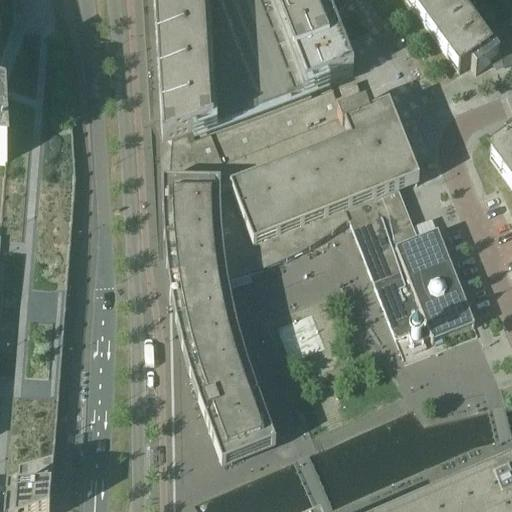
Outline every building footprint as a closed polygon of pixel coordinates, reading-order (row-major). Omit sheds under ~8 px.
[(152,0),(156,50),(161,133),(162,149),(170,145),(171,147),(179,143),(186,141),(307,95),(352,77),(351,75),(347,63),(346,61),(345,59),(340,45),(334,29),(323,0),(152,0)] [(447,0),(402,0),(458,77),(469,69),(475,77),(498,61),(491,51),(486,54),(447,0)] [(358,94),(355,86),(339,92),(344,105),(344,106),(357,101),(360,100),(358,94)] [(398,196),(411,191),(405,174),(411,171),(395,129),(393,129),(395,134),(390,136),(381,114),(368,120),(367,116),(364,109),(361,110),(357,101),(344,106),(344,105),(337,108),(332,95),(310,103),(307,95),(186,141),(179,143),(171,147),(171,151),(169,172),(169,189),(162,189),(162,218),(163,246),(166,274),(170,302),(175,329),(181,357),(189,384),(221,473),(274,451),(267,429),(265,423),(244,367),(237,342),(232,317),(226,285),(238,282),(263,275),(286,265),(309,253),(317,248),(331,239),(348,226),(345,217),(355,214),(398,197),(398,196)] [(511,134),(502,142),(507,148),(488,161),(511,193),(511,134)] [(0,511),(49,511),(53,465),(54,456),(58,402),(65,314),(67,294),(75,189),(75,183),(73,183),(40,180),(37,180),(30,179),(26,179),(5,177),(0,176),(0,511)] [(473,330),(437,237),(417,245),(413,233),(398,197),(355,214),(345,217),(348,226),(395,344),(407,339),(408,339),(407,340),(407,341),(408,340),(412,349),(410,349),(411,350),(412,350),(412,351),(413,351),(413,349),(422,346),(422,347),(423,347),(422,346),(423,345),(423,344),(422,345),(422,344),(429,341),(432,347),(433,346),(432,344),(471,329),(472,331),(473,330)] [(511,511),(511,476),(508,479),(431,511),(511,511)]
